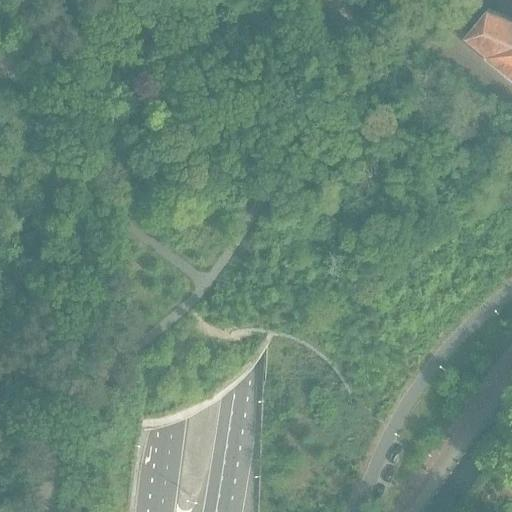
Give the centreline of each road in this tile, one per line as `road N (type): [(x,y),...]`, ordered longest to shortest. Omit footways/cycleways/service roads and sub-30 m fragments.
road 1 (primary): [(244,0),(191,266),(161,511)]
road 2 (primary): [(216,506),(288,82),(312,0)]
road 3 (unknown): [(30,0),(143,100),(219,135),(247,132),(327,91),(357,58),(370,0)]
road 4 (unclassified): [(356,511),(393,423),(429,367),(511,292)]
